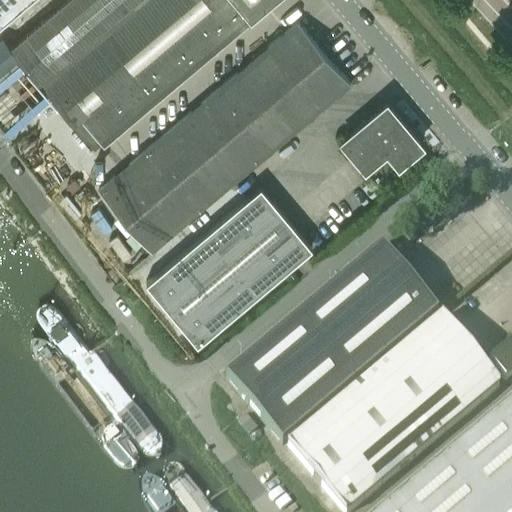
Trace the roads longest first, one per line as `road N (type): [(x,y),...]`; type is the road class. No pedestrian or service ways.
road 1 (unclassified): [(179,393),(463,148)]
road 2 (unclassified): [(179,393),(0,158)]
road 3 (unclassified): [(463,148),(338,0)]
road 4 (unclassified): [(264,511),(179,393)]
